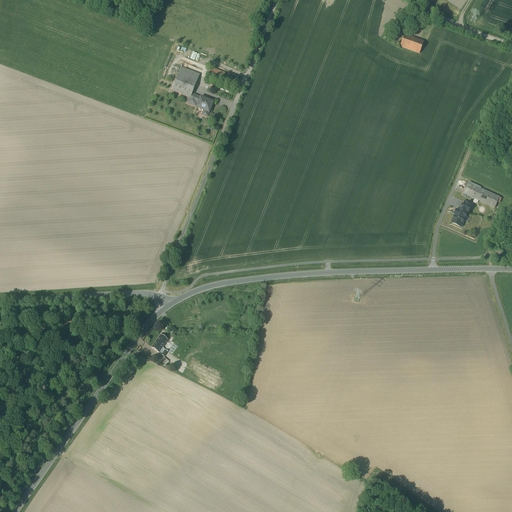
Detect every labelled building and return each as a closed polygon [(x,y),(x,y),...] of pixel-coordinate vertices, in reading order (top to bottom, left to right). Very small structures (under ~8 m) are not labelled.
[(405,36),(401,48),(421,55),(425,43),(405,36)] [(200,76),(182,69),(173,92),(191,99),(190,101),(199,105),(198,109),(210,114),(214,103),(193,95),(200,76)] [(213,69),(210,76),(223,81),(226,75),(213,69)] [(469,184),(465,194),(496,209),(501,198),(469,184)] [(468,214),(472,206),(465,203),(462,211),(468,214)] [(461,227),(468,214),(462,211),(459,209),(452,223),(461,227)] [(159,353),(163,348),(168,340),(161,335),(152,348),(159,353)] [(163,348),(159,353),(166,359),(170,354),(165,350),(163,348)] [(169,361),(164,358),(160,363),(165,367),(169,361)]
